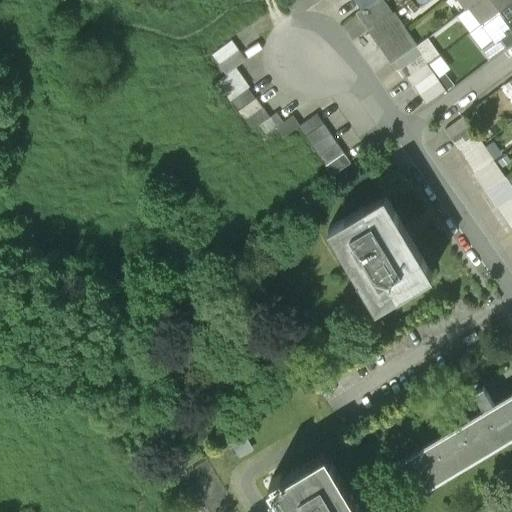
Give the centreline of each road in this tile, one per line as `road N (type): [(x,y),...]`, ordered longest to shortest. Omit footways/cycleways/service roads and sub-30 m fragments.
road 1 (residential): [(511,314),(405,136)]
road 2 (residential): [(405,136),(363,84),(308,48)]
road 3 (residential): [(405,136),(511,61)]
